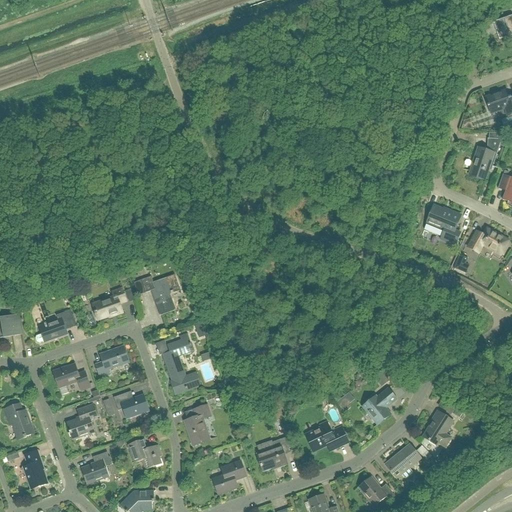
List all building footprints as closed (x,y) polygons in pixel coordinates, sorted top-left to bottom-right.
[(511,16),(495,23),(500,39),(509,36),(509,37),(511,36),(511,35),(511,34),(511,16)] [(511,98),(510,99),(507,91),(485,99),(490,115),(504,110),(507,118),(508,117),(509,119),(502,121),(506,133),(511,132),(511,131),(511,98)] [(502,140),(488,140),(487,151),(480,149),(478,156),(475,155),(469,175),(485,181),(490,167),(498,170),(498,169),(493,167),(502,140)] [(511,178),(511,179),(503,175),(498,190),(505,192),(502,201),(508,203),(507,206),(511,208),(511,178)] [(441,240),(455,246),(460,234),(455,232),(461,217),(444,210),(443,211),(434,207),(427,224),(444,231),(441,240)] [(477,232),(468,248),(478,254),(483,246),(501,256),(509,242),(487,229),(483,236),(477,232)] [(180,291),(175,276),(153,283),(151,278),(141,281),(145,294),(156,290),(157,294),(152,296),(160,317),(176,311),(172,300),(171,300),(169,295),(171,294),(171,295),(174,294),(173,293),(180,291)] [(127,302),(123,289),(112,293),(114,298),(92,305),(93,306),(95,306),(97,312),(94,313),(99,326),(99,325),(98,322),(115,316),(116,317),(123,314),(120,305),(127,302)] [(39,344),(44,342),(45,344),(68,335),(66,331),(77,327),(71,311),(56,316),(58,321),(46,325),(46,324),(45,325),(39,328),(41,335),(37,337),(36,339),(37,343),(39,344)] [(23,335),(19,316),(0,319),(1,321),(0,320),(0,344),(0,342),(0,336),(3,336),(4,338),(23,335)] [(197,334),(205,332),(202,323),(195,326),(197,334)] [(202,387),(197,373),(184,378),(180,368),(182,367),(179,357),(194,352),(188,335),(180,337),(181,341),(167,346),(170,354),(167,355),(167,354),(163,355),(172,382),(170,383),(175,396),(202,387)] [(130,363),(124,347),(100,356),(103,363),(96,366),(100,379),(110,375),(109,371),(130,363)] [(61,396),(62,396),(69,393),(67,386),(78,383),(81,391),(91,388),(85,373),(79,375),(75,366),(53,373),(61,396)] [(477,369),(475,370),(471,373),(475,379),(481,375),(477,369)] [(396,401),(397,401),(388,390),(377,398),(376,397),(362,408),(377,426),(374,429),(391,415),(385,407),(389,404),(390,405),(396,400),(396,401)] [(149,418),(150,417),(142,397),(128,402),(126,395),(132,393),(132,392),(114,399),(118,412),(119,412),(119,411),(124,409),(128,420),(148,413),(149,418)] [(75,445),(76,445),(74,441),(95,434),(96,438),(97,438),(91,420),(98,417),(94,405),(77,411),(80,420),(67,424),(70,434),(71,434),(75,445)] [(26,437),(34,435),(26,411),(21,413),(18,406),(5,410),(10,426),(13,426),(18,441),(27,438),(26,437)] [(218,438),(217,438),(207,441),(204,433),(208,432),(204,420),(212,417),(208,406),(195,410),(197,418),(184,422),(193,447),(218,438)] [(436,447),(438,444),(446,448),(452,438),(446,434),(453,423),(438,412),(433,420),(434,420),(423,438),(436,447)] [(329,453),(349,444),(342,428),(332,432),(327,423),(320,426),(321,429),(312,433),(311,432),(309,433),(310,434),(305,436),(313,453),(327,447),(329,453)] [(277,467),(277,469),(288,465),(284,456),(291,453),(286,439),(273,443),(275,449),(258,455),(262,466),(261,466),(263,472),(277,467)] [(135,464),(142,461),(146,471),(162,465),(160,458),(162,457),(158,446),(148,450),(145,440),(128,446),(135,464)] [(110,446),(113,455),(120,453),(116,444),(110,446)] [(397,479),(402,475),(405,479),(407,479),(412,474),(413,472),(410,468),(420,459),(410,446),(386,466),(397,479)] [(426,447),(420,451),(428,463),(434,459),(426,447)] [(46,469),(44,469),(38,452),(40,452),(40,451),(24,457),(28,467),(20,470),(21,470),(24,469),(31,490),(28,491),(28,492),(48,485),(43,470),(46,469)] [(3,458),(5,464),(20,459),(18,453),(3,458)] [(108,480),(109,480),(104,468),(112,466),(107,453),(93,458),(95,465),(83,469),(91,491),(92,491),(89,485),(107,478),(108,480)] [(247,478),(241,462),(221,469),(224,477),(213,481),(218,496),(238,489),(236,483),(234,484),(234,481),(239,479),(240,480),(247,478)] [(390,502),(395,497),(386,486),(380,490),(371,478),(359,488),(375,508),(387,498),(390,502)] [(154,503),(154,492),(134,492),(120,506),(125,511),(152,511),(153,503),(154,503)] [(337,511),(336,508),(329,510),(325,497),(309,502),(312,511),(337,511)]
